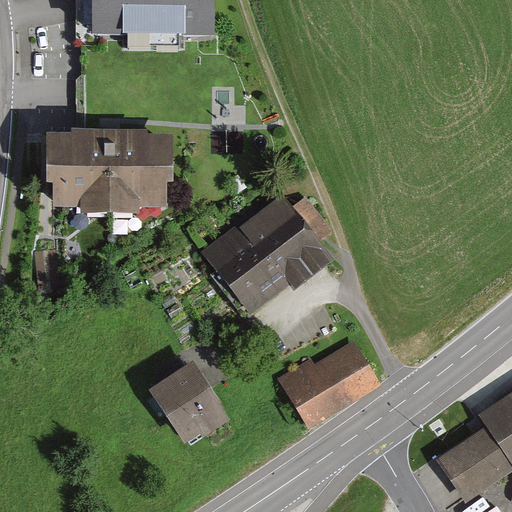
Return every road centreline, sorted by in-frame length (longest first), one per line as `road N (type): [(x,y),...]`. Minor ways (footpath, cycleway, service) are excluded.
road 1 (track): [(243,0),(355,281)]
road 2 (secondary): [(511,316),(368,427)]
road 3 (secondary): [(368,427),(243,511)]
